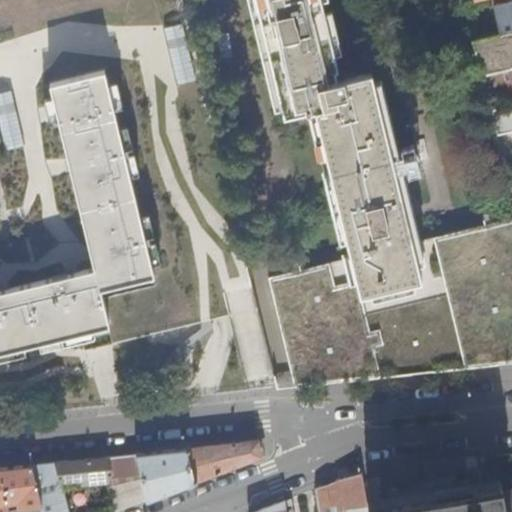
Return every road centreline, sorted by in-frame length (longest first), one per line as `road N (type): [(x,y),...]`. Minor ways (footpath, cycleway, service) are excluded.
road 1 (unknown): [(264,412),(243,292),(185,199),(153,57),(127,44),(38,63),(26,79),(111,427)]
road 2 (residential): [(306,415),(264,412),(0,439)]
road 3 (residential): [(511,399),(313,416)]
road 4 (residential): [(316,457),(369,441),(511,427)]
road 5 (residential): [(190,511),(313,459)]
